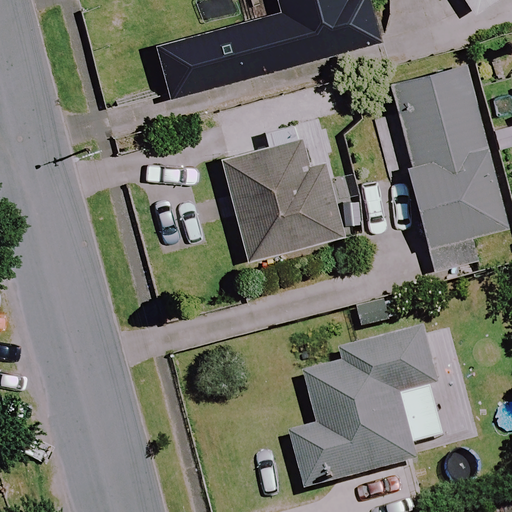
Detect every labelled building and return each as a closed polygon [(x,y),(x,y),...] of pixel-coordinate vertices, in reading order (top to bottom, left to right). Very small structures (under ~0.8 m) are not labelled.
[(166,101),(255,79),(312,66),(379,50),(367,0),(275,0),(278,12),(152,43),(166,101)] [(463,0),(472,14),(495,0),(463,0)] [(393,89),(433,276),(480,265),(476,245),(505,239),(470,73),(393,89)] [(302,170),(296,145),(223,162),(246,263),(345,240),(327,164),(302,170)] [(350,366),(308,377),(322,424),(287,434),(303,488),(415,456),(399,400),(445,387),(429,331),(347,354),(350,366)]
